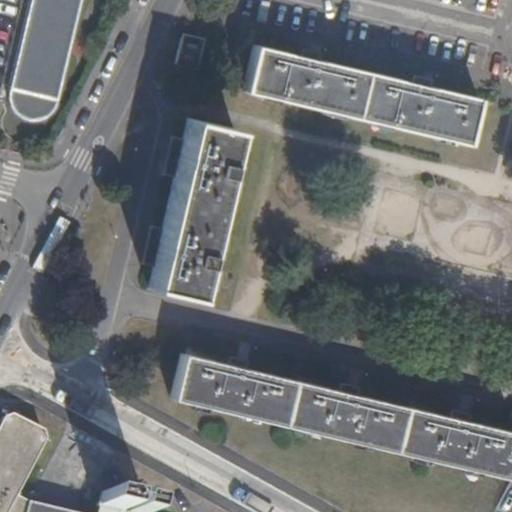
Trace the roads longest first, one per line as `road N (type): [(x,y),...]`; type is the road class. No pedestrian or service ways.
road 1 (unclassified): [(113,88),(146,96),(152,120),(78,407)]
road 2 (residential): [(266,511),(78,407)]
road 3 (residential): [(342,0),(491,34),(507,30),(511,18)]
road 4 (unclassified): [(113,88),(53,196)]
